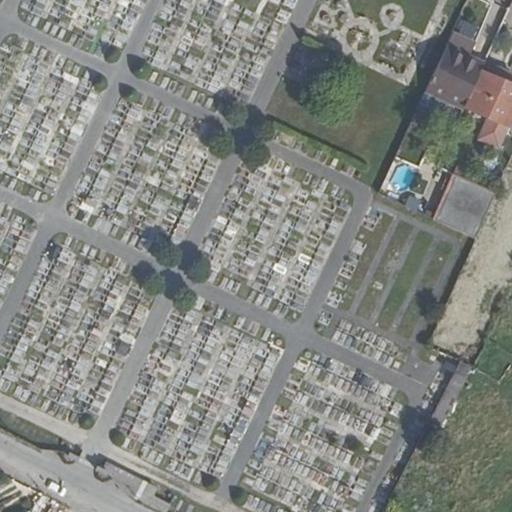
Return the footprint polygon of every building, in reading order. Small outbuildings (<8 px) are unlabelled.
[(453,44),(432,90),(458,101),(478,54),(453,44)] [(484,74),(491,60),(478,54),(458,101),(470,106),(484,74)] [(491,60),(484,74),(511,86),(511,68),(492,59),(491,60)] [(470,106),(468,111),(510,130),(511,125),(511,86),(484,74),(470,106)] [(442,220),(484,238),(504,193),(461,174),(442,220)] [(479,367),(470,361),(462,376),(437,424),(446,428),(479,367)] [(145,490),(149,483),(111,461),(107,467),(145,490)] [(142,497),(166,509),(170,501),(159,496),(162,490),(149,483),(145,490),(142,497)]
